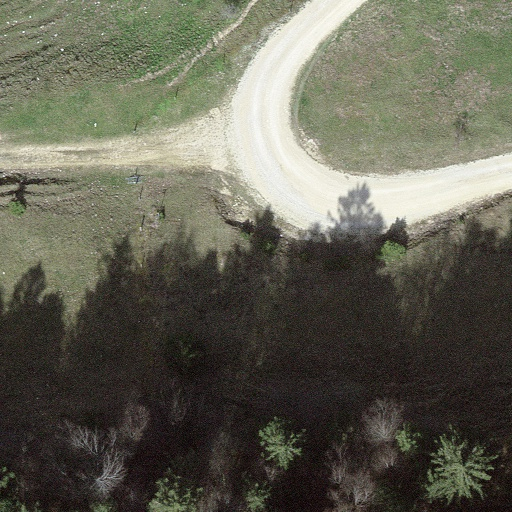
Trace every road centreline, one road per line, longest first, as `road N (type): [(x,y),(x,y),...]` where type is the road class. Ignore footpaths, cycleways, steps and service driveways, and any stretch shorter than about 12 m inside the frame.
road 1 (track): [(248,134),(260,174),(293,200),(351,207),(511,166)]
road 2 (track): [(248,134),(0,154)]
road 3 (track): [(339,0),(273,64),(248,134)]
